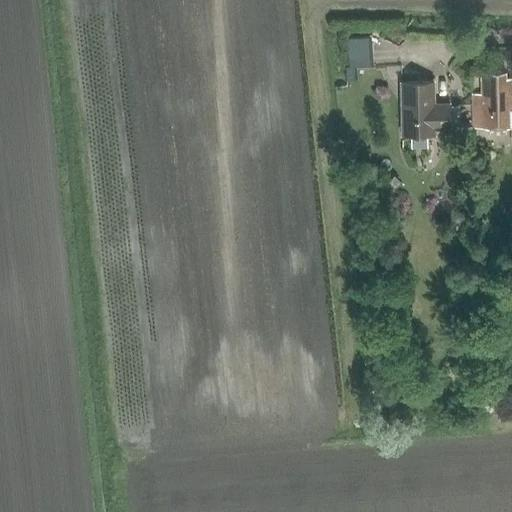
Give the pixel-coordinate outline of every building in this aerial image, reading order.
[(371,63),(371,34),(348,34),(348,63),(371,63)] [(356,78),(355,67),(349,67),(346,67),(347,79),(356,78)] [(511,78),(506,78),(506,71),(481,72),(481,94),(472,94),(473,128),(505,127),(506,140),(511,140),(511,78)] [(450,127),(450,104),(434,104),(433,81),(401,82),(403,134),(434,134),(434,128),(450,127)] [(385,316),(401,315),(400,297),(384,298),(385,316)] [(479,382),(493,382),(493,358),(479,358),(479,382)]
